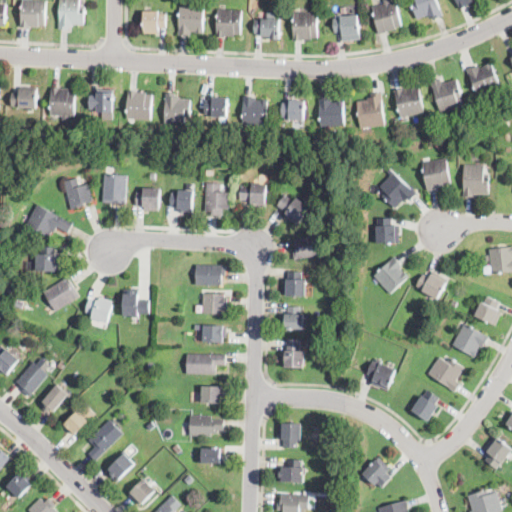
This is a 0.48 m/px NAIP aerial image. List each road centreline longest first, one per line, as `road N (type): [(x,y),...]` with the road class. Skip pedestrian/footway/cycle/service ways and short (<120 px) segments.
road 1 (residential): [(0,54),(347,67),(428,52),(511,16)]
road 2 (residential): [(250,511),(257,246),(147,239),(109,250)]
road 3 (residential): [(256,394),(339,402),(388,422),(424,460),(441,511)]
road 4 (residential): [(0,409),(105,511)]
road 5 (residential): [(511,358),(458,438),(424,460)]
